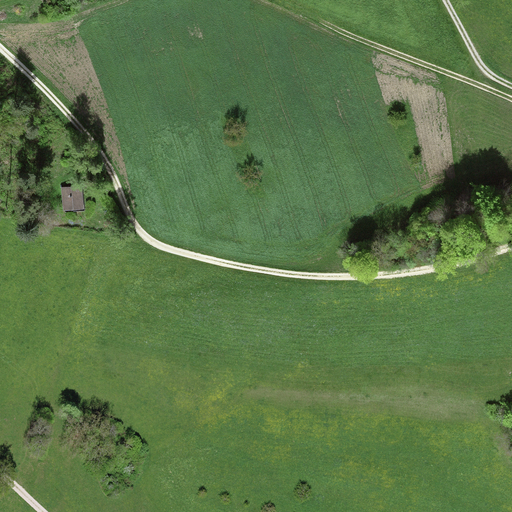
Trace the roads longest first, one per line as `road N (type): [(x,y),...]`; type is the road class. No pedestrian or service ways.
road 1 (track): [(0,47),(86,132),(134,224),(157,244),(294,275),(409,271),(511,246)]
road 2 (track): [(296,12),(511,100)]
